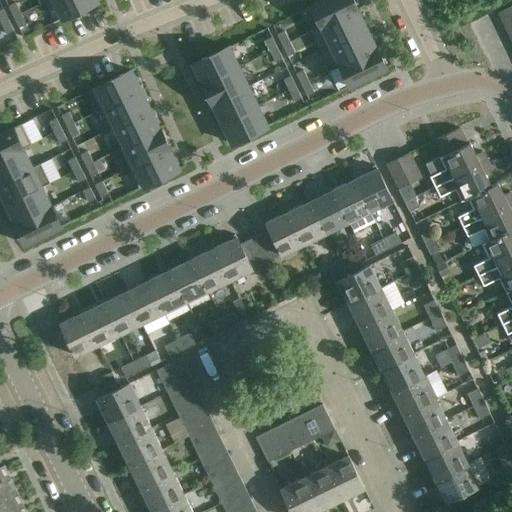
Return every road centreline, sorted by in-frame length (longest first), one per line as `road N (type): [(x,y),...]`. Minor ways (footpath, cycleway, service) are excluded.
road 1 (residential): [(0,296),(371,108),(441,88)]
road 2 (residential): [(0,85),(197,0)]
road 3 (residential): [(86,511),(0,336)]
road 4 (residential): [(402,511),(330,362)]
